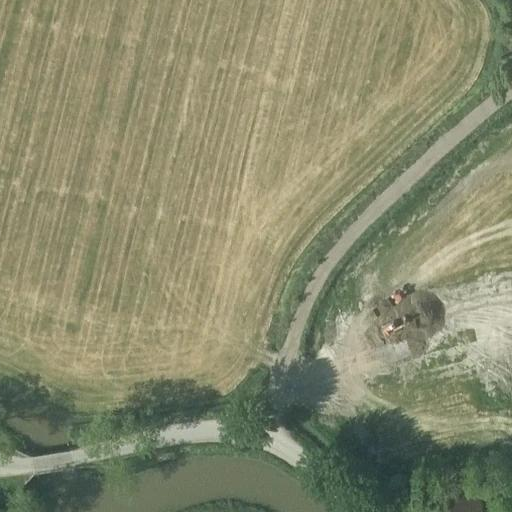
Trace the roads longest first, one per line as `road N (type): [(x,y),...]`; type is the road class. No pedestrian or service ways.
road 1 (track): [(260,432),(306,297),(336,248),(511,89)]
road 2 (tertiary): [(358,511),(313,466),(260,432),(203,431),(82,454)]
